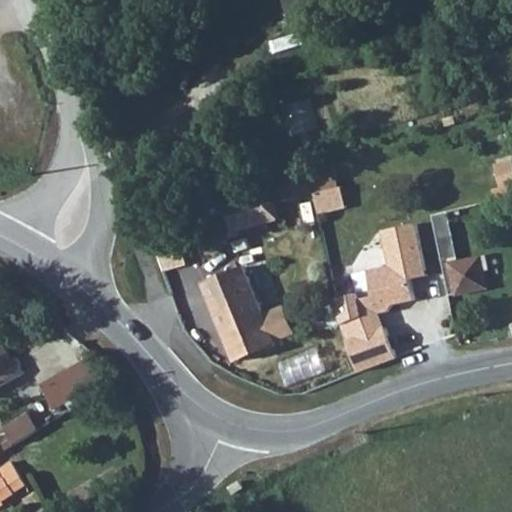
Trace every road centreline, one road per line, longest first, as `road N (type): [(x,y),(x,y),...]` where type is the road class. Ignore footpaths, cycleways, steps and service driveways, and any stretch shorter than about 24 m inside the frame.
road 1 (secondary): [(227,421),(304,428),(410,386),(511,362)]
road 2 (secondary): [(80,285),(191,398),(227,421)]
road 3 (unclassified): [(80,285),(103,192),(77,125)]
road 4 (unclassified): [(77,125),(70,166),(27,248)]
road 5 (unclassified): [(40,0),(77,125)]
